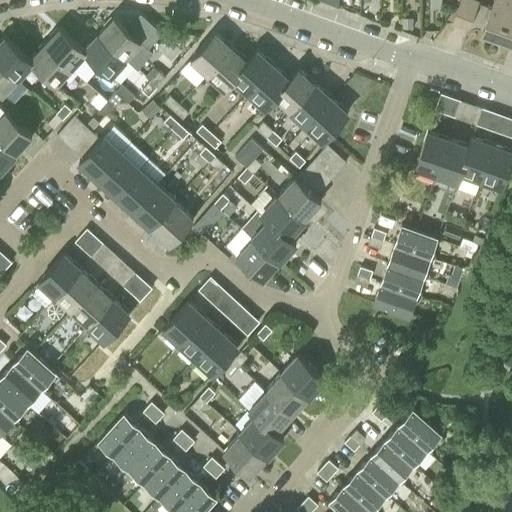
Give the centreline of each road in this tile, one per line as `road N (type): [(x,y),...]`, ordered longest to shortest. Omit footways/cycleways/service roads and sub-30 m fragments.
road 1 (residential): [(321,319),(410,54)]
road 2 (residential): [(321,319),(249,290),(212,257),(165,268),(92,202)]
road 3 (residential): [(255,511),(364,392),(360,360),(321,319)]
road 4 (residential): [(410,54),(253,0)]
road 5 (residential): [(0,206),(42,163),(92,202)]
